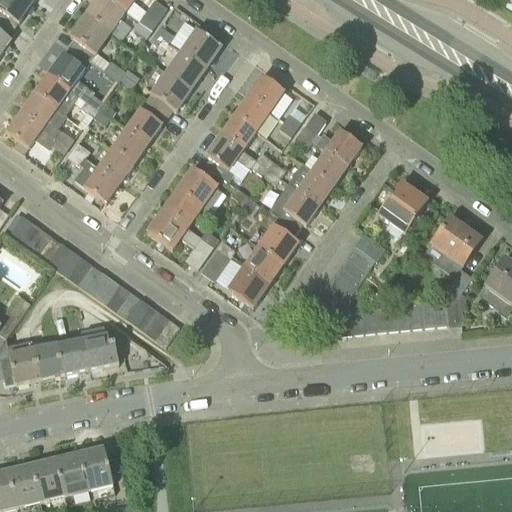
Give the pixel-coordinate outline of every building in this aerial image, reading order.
[(33,8),(22,0),(0,0),(0,26),(10,33),(15,25),(19,28),(33,8)] [(125,17),(99,0),(85,20),(110,38),(125,17)] [(99,0),(125,17),(136,0),(99,0)] [(154,5),(139,27),(151,35),(166,14),(154,5)] [(110,38),(85,20),(70,41),(73,43),(67,51),(71,54),(89,67),(89,66),(103,76),(109,66),(96,57),(110,38)] [(10,33),(0,26),(0,60),(10,46),(7,43),(13,35),(10,33)] [(151,35),(139,27),(134,33),(146,42),(151,35)] [(156,39),(168,48),(174,40),(161,31),(156,39)] [(181,56),(206,74),(222,53),(196,34),(181,56)] [(168,48),(156,39),(151,45),(164,54),(168,48)] [(76,85),(89,67),(71,54),(65,61),(62,59),(47,79),(78,101),(85,106),(99,115),(104,108),(89,97),(90,95),(76,85)] [(206,74),(181,56),(166,77),(191,96),(206,74)] [(103,76),(118,86),(126,76),(110,65),(109,66),(103,76)] [(127,74),(126,76),(118,86),(130,95),(139,82),(127,74)] [(191,96),(166,77),(151,98),(152,99),(147,107),(166,120),(171,113),(176,116),(191,96)] [(78,101),(47,79),(34,98),(64,120),(78,101)] [(248,101),(269,116),(284,96),(262,81),(248,101)] [(20,117),(69,152),(74,145),(58,134),(67,122),(64,120),(34,98),(20,117)] [(269,116),(248,101),(234,121),(256,136),(269,116)] [(99,115),(85,106),(80,113),(88,119),(93,123),(99,115)] [(127,135),(148,150),(163,130),(160,128),(166,120),(147,107),(127,135)] [(104,108),(99,115),(110,123),(115,116),(104,108)] [(110,123),(99,115),(93,123),(105,131),(110,123)] [(51,153),(52,151),(64,160),(69,152),(20,117),(6,137),(16,145),(12,151),(23,159),(35,142),(51,153)] [(306,131),(301,138),(312,147),(317,140),(316,139),(326,125),(315,117),(306,131)] [(289,119),(283,126),(296,136),(301,128),(289,119)] [(256,136),(234,121),(220,140),(242,156),(256,136)] [(296,136),(283,126),(279,133),(292,142),(296,136)] [(113,154),(134,170),(148,150),(127,135),(113,154)] [(316,149),(325,156),(347,172),(362,152),(339,136),(332,146),(323,139),(316,149)] [(312,147),(301,138),(295,146),(307,154),(312,147)] [(242,156),(220,140),(206,160),(210,163),(205,170),(229,187),(234,179),(228,175),(236,164),(250,174),(251,172),(263,181),(268,173),(256,165),(242,156)] [(73,155),(86,164),(91,157),(78,148),(73,155)] [(99,174),(120,189),(134,170),(113,154),(99,174)] [(86,164),(73,155),(68,162),(81,171),(86,164)] [(347,172),(325,156),(311,176),(333,192),(347,172)] [(261,157),(256,165),(268,173),(273,166),(261,157)] [(120,189),(99,174),(88,166),(74,186),(106,209),(120,189)] [(273,166),(268,173),(280,182),(286,175),(273,166)] [(333,192),(311,176),(303,169),(289,189),(320,211),(333,192)] [(192,173),(177,195),(202,213),(218,191),(192,173)] [(280,182),(268,173),(263,181),(275,190),(280,182)] [(269,216),(273,219),(298,237),(304,229),(306,231),(320,211),(289,189),(269,216)] [(405,238),(427,208),(401,189),(392,201),(379,219),(405,238)] [(243,210),(249,202),(237,193),(231,201),(243,210)] [(202,213),(177,195),(162,216),(187,234),(202,213)] [(91,206),(95,201),(88,196),(84,202),(91,206)] [(253,219),(260,210),(249,202),(243,210),(242,211),(253,219)] [(0,206),(0,231),(8,219),(0,213),(0,210),(2,208),(0,206)] [(202,244),(187,234),(162,216),(147,237),(172,255),(182,242),(196,252),(187,265),(199,274),(214,253),(202,244)] [(258,252),(283,271),(298,248),(293,244),(298,237),(273,219),(269,227),(273,230),(258,252)] [(18,248),(32,230),(21,222),(8,241),(18,248)] [(450,223),(431,251),(461,272),(481,245),(450,223)] [(28,255),(41,236),(32,230),(18,248),(28,255)] [(38,262),(51,243),(41,236),(28,255),(38,262)] [(202,244),(214,253),(219,246),(206,237),(202,244)] [(355,251),(375,265),(377,266),(385,255),(364,239),(355,251)] [(47,269),(61,250),(51,243),(38,262),(47,269)] [(423,254),(414,248),(406,259),(415,265),(423,254)] [(223,249),(218,256),(230,264),(235,257),(223,249)] [(58,276),(71,257),(61,250),(47,269),(58,276)] [(349,260),(369,274),(375,265),(355,251),(349,260)] [(243,273),(268,291),(283,271),(258,252),(243,273)] [(230,264),(218,256),(203,277),(215,285),(230,264)] [(68,283),(81,264),(71,257),(58,276),(68,283)] [(342,270),(362,284),(369,274),(349,260),(342,270)] [(77,290),(91,271),(81,264),(68,283),(77,290)] [(511,310),(511,269),(505,264),(479,301),(493,312),(500,302),(511,310)] [(334,280),(354,294),(362,284),(342,270),(334,280)] [(87,296),(100,278),(91,271),(77,290),(87,296)] [(268,291),(243,273),(228,294),(253,312),(268,291)] [(441,301),(446,304),(447,304),(457,303),(460,298),(472,283),(460,275),(455,282),(441,301)] [(96,303),(109,284),(100,278),(87,296),(96,303)] [(328,290),(348,304),(354,294),(334,280),(328,290)] [(106,310),(120,291),(109,284),(96,303),(106,310)] [(321,300),(341,314),(342,312),(348,304),(328,290),(321,300)] [(116,317),(129,298),(120,291),(106,310),(116,317)] [(126,324),(139,305),(129,298),(116,317),(126,324)] [(466,314),(465,301),(460,298),(457,303),(461,303),(462,315),(466,314)] [(314,309),(334,324),(341,314),(321,300),(314,309)] [(0,339),(5,343),(29,309),(18,301),(0,326),(0,339)] [(447,304),(449,330),(463,328),(462,315),(461,303),(457,303),(447,304)] [(433,305),(436,331),(449,330),(447,304),(446,304),(433,305)] [(139,305),(126,324),(136,331),(150,312),(139,305)] [(421,306),(424,332),(436,331),(433,305),(421,306)] [(409,308),(412,333),(424,332),(421,306),(409,308)] [(398,309),(400,334),(412,333),(409,308),(398,309)] [(334,324),(314,309),(306,319),(327,333),(334,324)] [(385,310),(388,336),(400,334),(398,309),(385,310)] [(374,311),(376,337),(388,336),(385,310),(374,311)] [(362,312),(364,338),(376,337),(374,311),(362,312)] [(156,344),(169,325),(150,312),(136,331),(156,344)] [(342,312),(341,314),(334,324),(327,333),(337,341),(353,339),(350,313),(347,314),(342,312)] [(350,313),(353,339),(364,338),(362,312),(350,313)] [(166,351),(179,332),(169,325),(156,344),(166,351)] [(105,333),(81,338),(89,376),(118,370),(114,350),(109,351),(105,333)] [(89,376),(81,338),(79,338),(80,346),(58,351),(65,381),(89,376)] [(65,381),(58,351),(35,356),(34,347),(32,348),(40,386),(65,381)] [(40,386),(32,348),(8,353),(10,364),(0,366),(6,392),(15,390),(16,391),(40,386)] [(104,454),(80,460),(88,496),(112,490),(104,454)] [(88,496),(80,460),(55,466),(64,502),(88,496)] [(64,502),(55,466),(32,471),(40,507),(64,502)] [(19,511),(40,507),(32,471),(8,477),(15,511),(19,511)] [(15,511),(8,477),(0,478),(0,511),(15,511)]
